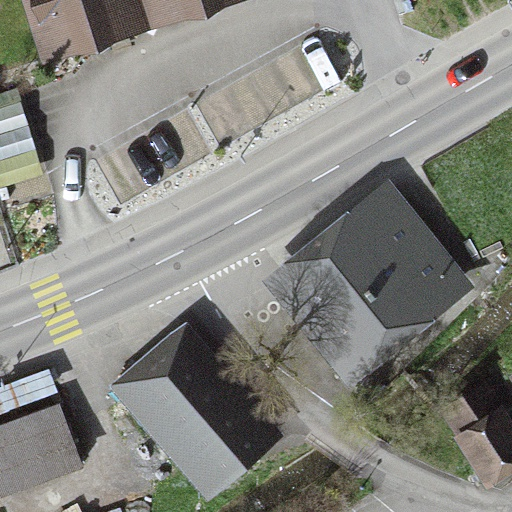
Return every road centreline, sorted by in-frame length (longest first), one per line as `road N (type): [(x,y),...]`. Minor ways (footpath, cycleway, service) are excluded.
road 1 (residential): [(511,507),(374,459),(314,425),(185,249)]
road 2 (secondary): [(434,103),(185,249)]
road 3 (secondary): [(185,249),(0,322)]
